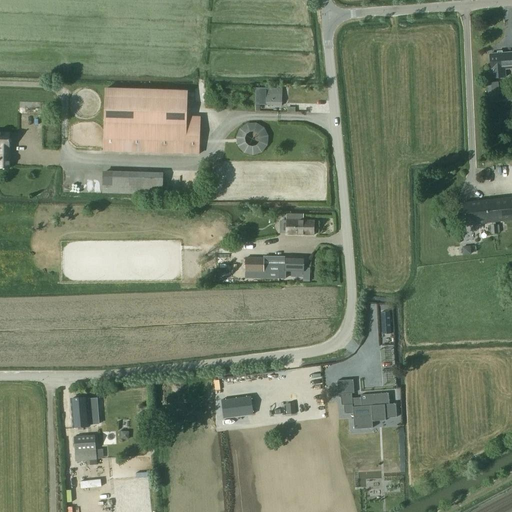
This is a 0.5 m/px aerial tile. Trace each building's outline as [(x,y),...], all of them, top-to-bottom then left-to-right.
[(511,52),(490,54),(491,78),(506,77),(505,69),(511,68),(511,52)] [(511,100),(511,86),(509,86),(509,91),(502,91),(502,101),(511,100)] [(256,88),(255,104),(282,104),(282,89),(266,88),(256,88)] [(187,92),(104,90),(103,152),(199,155),(200,118),(186,118),(187,92)] [(236,124),(235,152),(264,154),(265,125),(236,124)] [(0,169),(8,170),(9,134),(0,134),(0,169)] [(97,176),(97,192),(159,193),(159,172),(106,171),(106,176),(97,176)] [(511,220),(511,197),(463,204),(466,226),(511,220)] [(292,214),(292,220),(286,220),(286,235),(314,235),(315,221),(303,220),(304,215),(292,214)] [(245,272),(263,273),(263,259),(245,258),(245,272)] [(286,268),(283,268),(283,280),(286,280),(286,272),(304,272),(304,258),(286,258),(286,259),(286,268)] [(388,311),(379,312),(380,333),(389,333),(388,311)] [(353,380),(337,381),(338,395),(341,394),(342,406),(344,405),(345,414),(353,413),(354,419),(372,418),(372,422),(386,421),(386,418),(397,417),(396,404),(390,404),(389,393),(361,395),(361,398),(352,398),(352,394),(354,393),(353,380)] [(251,396),(222,400),(224,419),(254,415),(251,396)] [(87,398),(71,399),(73,427),(89,426),(87,398)] [(295,403),(285,404),(286,415),(287,415),(296,414),(296,403),(295,403)] [(74,437),(75,451),(75,462),(97,460),(96,450),(95,435),(74,437)]
